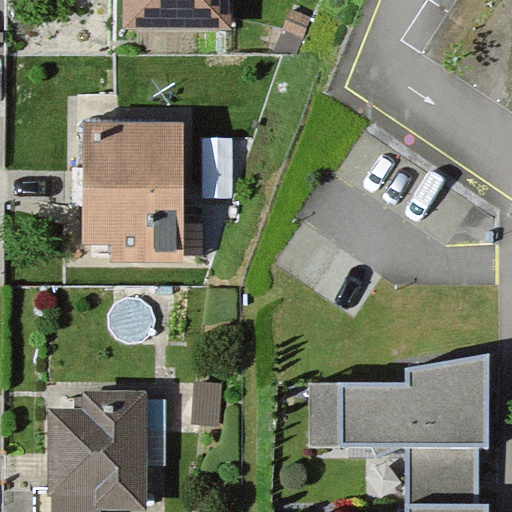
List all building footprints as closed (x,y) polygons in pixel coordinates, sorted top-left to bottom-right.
[(128,0),(128,34),(236,34),(235,0),(128,0)] [(198,135),(95,135),(94,256),(120,257),(120,280),(198,280),(198,135)] [(417,394),(318,394),(318,458),(416,456),(483,456),(501,458),(501,371),(417,371),(417,394)] [(148,511),(151,400),(82,398),(81,419),(55,419),(52,511),(148,511)] [(483,456),(416,456),(417,511),(483,511),(483,456)]
